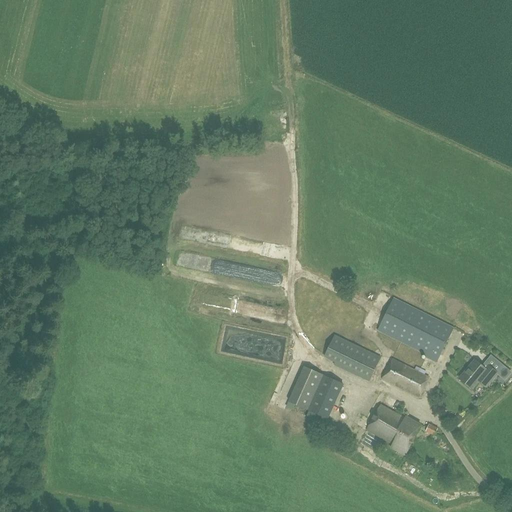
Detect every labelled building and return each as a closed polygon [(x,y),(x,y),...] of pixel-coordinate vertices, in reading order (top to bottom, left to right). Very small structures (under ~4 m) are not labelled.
[(188,208),(188,221),(206,222),(207,209),(188,208)] [(284,314),(207,297),(205,305),(282,322),(284,314)] [(437,363),(454,329),(394,298),(378,330),(428,355),(427,358),(437,363)] [(371,379),(381,358),(335,336),(325,357),(371,379)] [(420,397),(430,378),(392,360),(383,379),(420,397)] [(476,360),(460,379),(472,389),(479,381),(486,387),(498,374),(489,366),(486,370),(476,360)] [(325,426),(344,384),(306,367),(290,402),(310,411),(306,418),(325,426)] [(382,406),(369,431),(393,444),(392,448),(406,456),(422,426),(407,417),(406,419),(382,406)] [(435,437),(439,429),(430,424),(426,432),(435,437)]
